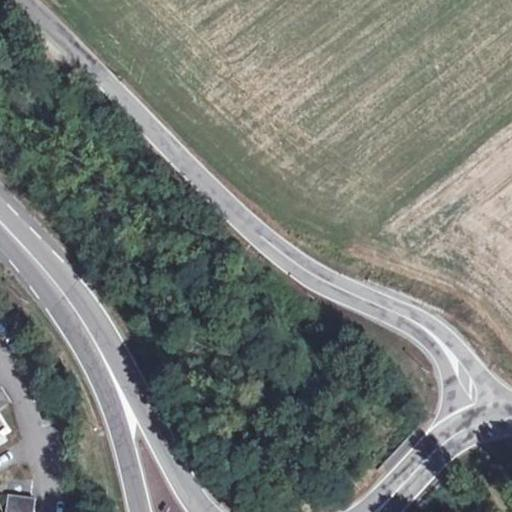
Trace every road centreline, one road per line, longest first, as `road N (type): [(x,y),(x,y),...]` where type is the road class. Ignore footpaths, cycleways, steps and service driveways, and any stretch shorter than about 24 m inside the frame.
road 1 (residential): [(478,421),(466,380),(433,332),(296,262),(240,219),(29,0)]
road 2 (secondary): [(204,511),(102,338),(49,276)]
road 3 (secondary): [(49,276),(95,368),(137,511)]
road 4 (unclassified): [(478,421),(434,447),(374,511)]
